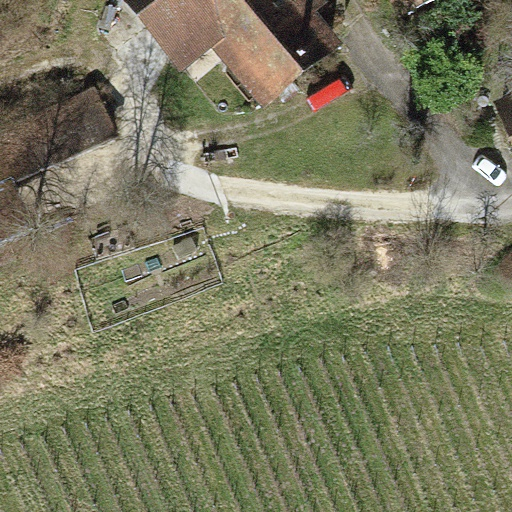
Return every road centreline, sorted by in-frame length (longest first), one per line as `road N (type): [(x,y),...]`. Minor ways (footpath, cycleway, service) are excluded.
road 1 (track): [(506,210),(303,208),(160,179),(51,220)]
road 2 (track): [(160,179),(113,51),(0,76)]
